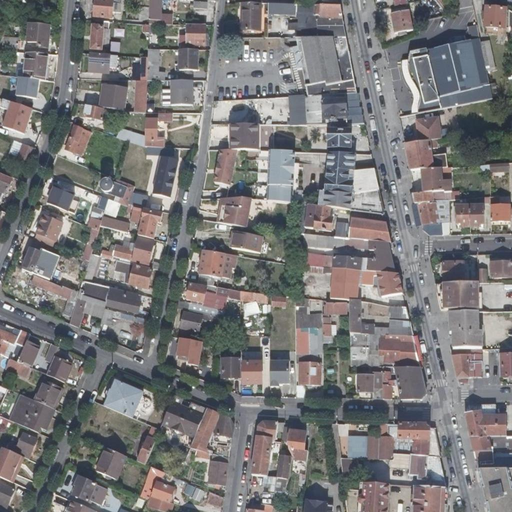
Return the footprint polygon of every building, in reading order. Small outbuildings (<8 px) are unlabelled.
[(113,17),(113,0),(95,0),(94,16),(113,17)] [(150,23),(174,24),(174,14),(162,13),(162,0),(151,0),(151,9),(150,23)] [(453,7),(447,0),(435,0),(446,12),(453,7)] [(261,31),(261,3),(243,3),(243,31),(261,31)] [(347,38),(349,38),(342,6),(270,4),(270,15),(299,16),(299,25),(284,25),(284,31),(300,31),(300,38),(347,38)] [(486,12),(486,18),(485,26),(505,27),(506,8),(486,7),(486,12)] [(413,29),(409,9),(392,13),(396,32),(402,31),(403,35),(408,34),(408,30),(413,29)] [(110,30),(110,22),(104,22),(104,27),(93,27),(92,50),(103,51),(103,48),(110,48),(110,36),(104,36),(105,30),(110,30)] [(205,45),(206,25),(186,24),(186,44),(205,45)] [(48,48),(50,27),(29,26),(28,44),(38,44),(38,48),(48,48)] [(430,111),(444,108),(493,98),(487,71),(481,41),(480,36),(417,50),(410,51),(409,64),(409,70),(410,73),(420,93),(420,97),(422,99),(418,109),(419,113),(430,111)] [(347,95),(359,94),(347,38),(300,38),(299,38),(300,46),(295,46),(300,69),(305,68),(310,96),(347,95)] [(16,52),(17,40),(4,39),(3,51),(16,52)] [(481,41),(487,71),(496,69),(490,39),(481,41)] [(149,80),(166,81),(166,72),(159,72),(160,50),(150,49),(149,57),(149,80)] [(198,70),(198,50),(181,50),(181,70),(187,70),(193,70),(198,70)] [(48,64),(49,55),(26,54),(24,79),(47,81),(48,64)] [(118,67),(118,56),(91,54),(91,72),(109,73),(109,67),(118,67)] [(138,80),(149,80),(149,57),(143,57),(143,67),(134,67),(134,80),(138,80)] [(38,99),(40,81),(17,79),(15,96),(38,99)] [(137,112),(148,114),(149,80),(138,80),(137,112)] [(193,81),(170,81),(170,106),(193,106),(193,81)] [(113,109),(125,111),(129,90),(108,86),(103,108),(113,109)] [(329,125),(348,125),(347,108),(347,103),(347,95),(310,96),(306,97),(307,125),(329,125)] [(25,134),(33,110),(11,103),(4,127),(25,134)] [(100,107),(87,105),(84,117),(103,120),(104,114),(113,115),(113,109),(103,108),(100,107)] [(146,147),(165,148),(165,143),(158,142),(159,124),(159,121),(155,120),(155,118),(169,118),(170,118),(169,114),(148,114),(147,137),(146,147)] [(420,141),(439,138),(441,138),(438,117),(431,118),(417,120),(418,128),(420,141)] [(249,150),(261,150),(261,125),(234,125),(234,150),(239,150),(249,150)] [(77,142),(82,129),(75,127),(66,150),(83,156),(87,145),(77,142)] [(353,129),(348,129),(329,128),(329,147),(353,147),(353,129)] [(127,141),(146,147),(147,137),(120,129),(117,138),(127,141)] [(411,171),(451,167),(448,153),(434,154),(432,147),(439,147),(439,138),(420,141),(415,142),(406,143),(411,171)] [(10,155),(29,163),(35,149),(15,142),(10,155)] [(172,161),(172,150),(156,149),(156,156),(162,156),(154,193),(171,197),(178,162),(172,161)] [(234,182),(239,150),(234,150),(224,149),(221,164),(225,164),(222,180),(234,182)] [(294,202),(297,151),(271,150),(269,200),(294,202)] [(337,208),(387,216),(377,169),(355,169),(358,153),(332,152),(325,188),(322,206),(337,208)] [(107,160),(103,174),(116,179),(120,164),(107,160)] [(443,183),(441,169),(422,170),(424,193),(433,193),(439,192),(442,192),(446,192),(446,194),(451,193),(450,183),(443,183)] [(0,203),(5,190),(8,191),(12,181),(0,176),(0,203)] [(127,207),(128,205),(135,187),(128,184),(126,188),(115,184),(114,185),(112,185),(111,183),(110,183),(109,182),(108,182),(106,182),(105,182),(103,183),(102,185),(102,186),(102,187),(102,188),(102,190),(103,191),(103,192),(122,200),(120,204),(127,207)] [(53,190),(48,204),(68,212),(75,194),(60,188),(59,192),(53,190)] [(322,206),(325,188),(318,188),(316,205),(322,206)] [(453,202),(452,193),(451,193),(446,194),(446,192),(442,192),(443,195),(446,195),(447,202),(450,202),(453,202)] [(434,203),(433,193),(424,193),(415,194),(413,195),(416,205),(419,205),(434,203)] [(134,206),(146,208),(149,197),(134,194),(130,205),(134,206)] [(222,224),(248,229),(254,198),(246,197),(224,198),(221,214),(224,214),(222,224)] [(500,207),(500,199),(492,199),(492,208),(500,207)] [(450,224),(450,202),(447,202),(439,203),(434,203),(419,205),(423,227),(450,224)] [(48,204),(45,210),(47,210),(58,215),(65,218),(68,212),(48,204)] [(336,218),(337,208),(322,206),(316,205),(309,204),(306,226),(333,230),(334,218),(336,218)] [(139,236),(154,239),(158,222),(160,223),(162,213),(149,210),(149,209),(146,208),(134,206),(130,221),(142,223),(139,236)] [(510,223),(510,207),(500,207),(492,208),(492,224),(510,223)] [(99,231),(100,227),(102,221),(100,220),(103,211),(97,208),(89,227),(92,228),(99,231)] [(484,226),(484,208),(471,209),(471,229),(481,229),(481,226),(484,226)] [(471,229),(471,209),(457,209),(458,227),(460,227),(461,229),(471,229)] [(58,215),(47,210),(44,216),(56,220),(58,215)] [(56,220),(44,216),(37,235),(57,242),(64,224),(56,220)] [(366,240),(392,243),(388,224),(353,218),(350,239),(366,240)] [(100,227),(127,233),(129,225),(103,219),(102,221),(100,227)] [(83,259),(90,262),(92,254),(99,231),(92,228),(83,259)] [(260,253),(263,238),(239,234),(237,249),(260,253)] [(284,247),(294,247),(294,237),(285,236),(284,247)] [(346,246),(347,244),(347,238),(329,237),(328,247),(343,249),(346,246)] [(149,265),(150,261),(154,243),(139,239),(137,250),(116,246),(115,253),(114,257),(149,265)] [(35,240),(31,250),(35,252),(36,249),(43,252),(46,244),(35,240)] [(362,271),(398,274),(392,243),(366,240),(365,246),(370,246),(369,250),(375,250),(375,259),(368,259),(368,260),(353,259),(353,257),(335,256),(335,260),(323,259),(322,268),(325,268),(334,268),(362,271)] [(34,272),(33,275),(48,281),(57,257),(43,252),(36,249),(35,252),(31,250),(24,268),(34,272)] [(136,265),(148,268),(149,265),(114,257),(115,253),(104,251),(103,257),(117,261),(136,265)] [(222,277),(226,254),(204,251),(198,283),(208,285),(214,286),(216,276),(222,277)] [(99,264),(101,257),(92,254),(90,262),(99,264)] [(135,267),(136,265),(117,261),(114,273),(124,275),(122,283),(131,285),(135,267)] [(148,268),(161,271),(163,263),(150,261),(149,265),(148,268)] [(90,262),(87,272),(96,274),(99,264),(90,262)] [(511,278),(511,262),(491,264),(492,279),(503,279),(511,278)] [(465,282),(465,264),(444,264),(444,282),(465,282)] [(153,271),(135,267),(131,285),(149,289),(153,271)] [(332,299),(351,300),(359,301),(360,284),(362,271),(334,268),(334,274),(332,299)] [(382,298),(404,293),(400,274),(398,274),(362,271),(360,284),(374,285),(377,280),(379,280),(382,298)] [(60,295),(63,288),(35,277),(32,284),(50,291),(56,294),(60,295)] [(79,295),(107,303),(109,296),(110,289),(83,282),(80,294),(79,295)] [(221,288),(214,286),(208,285),(208,288),(191,284),(187,300),(195,302),(195,305),(216,309),(221,288)] [(474,299),(474,284),(465,284),(444,285),(437,286),(440,300),(466,299),(474,299)] [(78,299),(79,295),(63,288),(60,295),(71,300),(65,314),(73,318),(78,299)] [(139,313),(141,303),(137,303),(138,295),(110,289),(109,296),(111,296),(109,306),(139,313)] [(269,303),(269,295),(242,292),(242,301),(269,303)] [(84,312),(103,318),(107,303),(79,295),(78,299),(87,302),(84,312)] [(287,306),(288,299),(273,297),(272,306),(287,306)] [(70,325),(79,328),(84,312),(87,302),(78,299),(73,318),(70,325)] [(480,314),(480,299),(474,299),(466,299),(440,300),(443,315),(451,315),(480,314)] [(324,313),(348,314),(348,303),(328,303),(328,300),(323,300),(324,313)] [(351,334),(362,334),(362,301),(359,301),(351,300),(351,334)] [(180,302),(178,309),(190,311),(191,304),(180,302)] [(390,318),(410,318),(407,306),(390,304),(390,318)] [(215,321),(216,315),(190,311),(189,314),(183,313),(180,329),(199,332),(201,318),(215,321)] [(480,333),(480,325),(480,314),(451,315),(452,334),(454,334),(455,351),(468,350),(483,350),(483,334),(480,333)] [(374,334),(414,336),(411,320),(390,320),(390,328),(375,327),(374,334)] [(324,335),(324,324),(299,323),(299,362),(301,362),(322,363),(324,363),(324,335)] [(28,342),(30,335),(21,331),(18,339),(0,330),(0,354),(1,355),(6,357),(11,345),(19,349),(20,347),(25,348),(28,342)] [(421,367),(414,336),(374,334),(362,334),(351,334),(352,367),(374,367),(385,367),(393,367),(401,367),(421,367)] [(200,366),(204,344),(182,339),(179,356),(192,358),(191,364),(200,366)] [(41,348),(28,342),(25,348),(27,349),(22,361),(33,366),(41,348)] [(27,349),(25,348),(22,356),(17,353),(14,361),(17,362),(21,364),(22,361),(27,349)] [(489,379),(489,350),(483,350),(468,350),(455,351),(452,351),(459,380),(489,379)] [(511,378),(511,355),(501,356),(502,379),(511,378)] [(48,375),(65,383),(74,363),(55,356),(55,357),(53,362),(48,375)] [(17,362),(14,361),(10,359),(6,368),(13,371),(17,362)] [(39,371),(48,375),(53,362),(45,359),(44,359),(39,371)] [(224,379),(242,379),(242,360),(224,360),(224,379)] [(271,361),(271,387),(279,387),(279,384),(291,384),(291,361),(271,361)] [(29,378),(32,369),(21,364),(17,362),(13,371),(29,378)] [(263,380),(269,380),(270,365),(264,365),(264,362),(244,362),(244,385),(263,385),(263,380)] [(322,363),(301,362),(301,386),(308,386),(313,386),(322,387),(322,363)] [(384,399),(385,367),(374,367),(374,376),(359,377),(359,392),(374,392),(373,398),(384,399)] [(393,381),(393,367),(385,367),(384,399),(393,399),(393,386),(393,381)] [(427,393),(421,367),(401,367),(401,380),(397,381),(397,386),(401,385),(401,399),(421,399),(427,393)] [(119,381),(125,383),(126,381),(118,377),(114,385),(117,387),(119,381)] [(36,401),(54,409),(63,389),(44,381),(36,401)] [(110,404),(107,407),(137,420),(141,411),(151,405),(152,403),(152,402),(152,400),(146,398),(147,395),(120,383),(116,392),(113,392),(112,392),(111,394),(111,395),(113,397),(110,404)] [(16,424),(38,433),(41,427),(47,429),(54,409),(36,401),(21,395),(9,420),(16,424)] [(194,439),(207,410),(191,403),(189,408),(188,411),(180,407),(181,404),(183,399),(174,396),(163,424),(171,428),(173,432),(176,434),(179,435),(182,436),(187,434),(193,437),(192,438),(194,439)] [(509,438),(508,417),(498,417),(498,406),(464,406),(472,439),(490,438),(509,438)] [(229,444),(231,444),(234,426),(230,419),(207,410),(194,439),(192,443),(198,446),(205,449),(215,425),(217,426),(215,435),(221,436),(220,442),(229,444)] [(0,424),(13,430),(16,424),(9,420),(0,417),(0,418),(0,424)] [(259,428),(257,439),(273,440),(276,440),(277,433),(279,423),(265,423),(259,428)] [(285,430),(286,423),(279,423),(277,433),(284,434),(285,430)] [(301,433),(304,424),(293,424),(292,431),(292,432),(301,433)] [(397,438),(401,439),(401,433),(395,433),(395,430),(390,429),(389,425),(379,424),(378,436),(395,436),(395,438),(397,438)] [(401,439),(438,440),(436,429),(430,425),(401,425),(401,433),(401,439)] [(149,437),(156,441),(160,430),(153,427),(149,437)] [(290,443),(292,432),(292,431),(285,430),(284,434),(283,442),(290,443)] [(308,459),(309,448),(306,448),(308,434),(301,433),(292,432),(290,443),(289,450),(294,457),(308,459)] [(22,457),(29,460),(32,452),(37,439),(24,433),(19,446),(10,442),(7,450),(22,457)] [(139,462),(146,465),(156,441),(149,437),(140,458),(139,462)] [(439,456),(442,456),(438,440),(401,439),(397,438),(397,442),(395,442),(395,438),(370,437),(369,459),(395,460),(395,453),(411,454),(439,456)] [(511,437),(509,438),(490,438),(493,452),(497,452),(497,449),(511,449),(511,437)] [(493,452),(490,438),(472,439),(476,453),(493,453),(493,452)] [(257,439),(252,476),(264,478),(268,478),(273,443),(273,440),(257,439)] [(214,453),(229,457),(231,444),(229,444),(229,447),(219,446),(218,452),(214,451),(214,453)] [(0,477),(11,482),(22,457),(7,450),(0,446),(0,477)] [(130,458),(106,448),(96,471),(120,481),(130,458)] [(222,485),(226,485),(229,457),(214,453),(213,453),(209,483),(210,483),(210,487),(221,489),(222,485)] [(130,458),(139,462),(140,458),(132,454),(130,458)] [(419,479),(444,480),(439,456),(411,454),(411,474),(419,475),(419,479)] [(276,491),(282,492),(282,487),(285,487),(285,480),(288,480),(290,458),(286,457),(280,456),(279,462),(277,480),(276,491)] [(511,470),(511,460),(507,460),(495,461),(477,461),(480,471),(506,471),(511,470)] [(171,482),(173,476),(152,467),(140,496),(148,500),(157,476),(171,482)] [(511,511),(511,470),(506,471),(480,471),(484,485),(489,511),(511,511)] [(92,503),(100,486),(79,477),(76,486),(77,486),(76,491),(77,496),(80,495),(79,498),(92,503)] [(275,495),(276,491),(277,480),(268,478),(264,478),(262,493),(275,495)] [(415,485),(446,487),(444,480),(419,479),(415,479),(415,485)] [(169,502),(176,487),(159,480),(151,498),(154,499),(155,496),(169,502)] [(15,490),(0,483),(0,502),(8,506),(15,490)] [(361,511),(387,511),(389,484),(360,483),(360,490),(361,492),(363,493),(361,511)] [(414,485),(412,511),(448,511),(449,487),(446,487),(415,485),(414,485)] [(208,502),(223,506),(224,497),(210,492),(208,502)] [(96,511),(73,502),(71,508),(68,511),(96,511)] [(305,511),(334,511),(335,508),(329,508),(330,504),(306,502),(305,511)]
